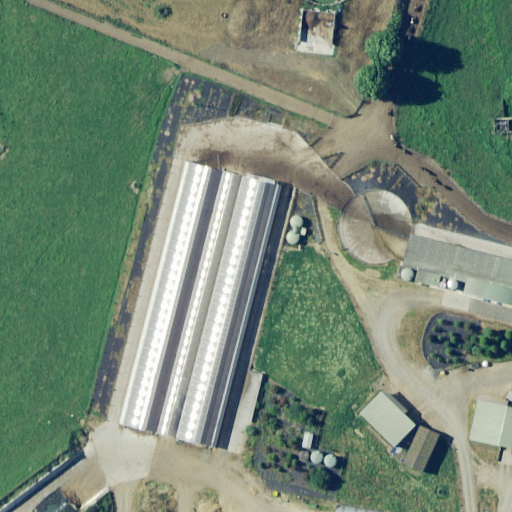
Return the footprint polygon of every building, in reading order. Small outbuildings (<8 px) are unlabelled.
[(111,420),(210,443),(272,184),(173,160),(111,420)] [(308,227),(301,225),(304,215),(291,211),(284,241),(297,244),(299,235),(306,236),(308,227)] [(511,259),(410,234),(400,278),(455,291),(463,293),(511,305),(511,259)] [(499,400),(471,401),(472,437),(500,436),(499,400)] [(440,435),(420,426),(403,462),(422,471),(440,435)] [(313,432),(302,431),(301,447),(312,447),(313,432)] [(337,463),(337,461),(337,458),(336,456),(335,454),(332,453),(330,453),(328,453),(325,454),(324,456),(322,458),(322,460),(322,462),(323,465),(325,466),(327,468),(329,468),(332,468),(334,467),(336,465),(337,463)] [(382,511),(339,503),(336,511),(382,511)]
